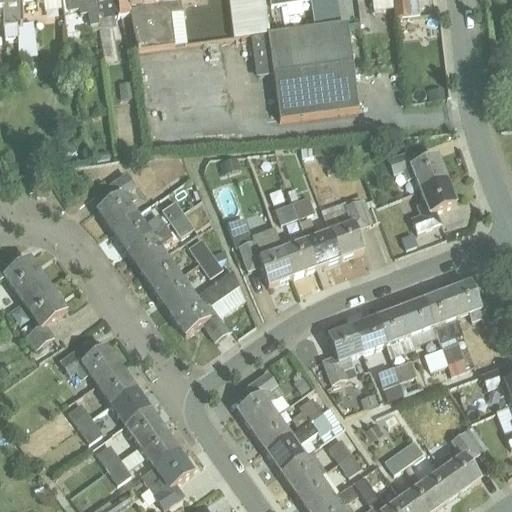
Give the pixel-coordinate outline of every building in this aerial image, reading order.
[(1,10),(2,23),(3,34),(6,33),(6,47),(18,46),(17,32),(18,32),(23,31),(21,7),(20,0),(0,0),(1,9),(1,10)] [(20,0),(21,7),(42,4),(44,17),(62,15),(59,0),(20,0)] [(59,0),(62,15),(63,19),(79,16),(80,22),(88,20),(90,38),(98,36),(92,0),(59,0)] [(92,0),(98,36),(103,64),(114,63),(109,34),(116,33),(114,23),(117,22),(117,24),(120,24),(119,22),(116,6),(113,6),(112,0),(92,0)] [(116,6),(119,22),(130,20),(125,0),(112,0),(113,6),(116,6)] [(125,0),(130,20),(138,57),(186,50),(182,7),(195,5),(194,0),(125,0)] [(227,0),(233,44),(249,42),(268,40),(263,0),(227,0)] [(269,0),(271,12),(310,7),(309,0),(269,0)] [(314,34),(341,30),(335,0),(309,0),(310,7),(314,34)] [(395,15),(393,0),(371,0),(373,17),(395,15)] [(393,0),(395,15),(396,25),(419,22),(420,22),(417,0),(393,0)] [(268,40),(249,42),(255,81),(273,79),(279,127),(358,116),(347,29),(341,30),(314,34),(268,40)] [(23,31),(18,32),(19,61),(35,60),(33,30),(23,31)] [(18,66),(6,66),(8,83),(19,81),(18,72),(18,66)] [(131,88),(119,89),(121,104),(134,103),(131,88)] [(444,93),(428,95),(429,107),(446,105),(444,93)] [(235,136),(195,138),(195,150),(236,148),(235,136)] [(336,148),(299,151),(300,163),(337,160),(336,152),(336,148)] [(418,197),(446,186),(438,161),(417,168),(412,156),(387,166),(393,182),(402,179),(406,188),(413,185),(418,197)] [(223,168),(220,169),(224,181),(240,176),(238,167),(237,164),(223,168)] [(110,240),(136,222),(129,212),(136,207),(130,199),(137,194),(126,179),(105,194),(113,206),(95,218),(110,240)] [(446,186),(418,197),(422,207),(415,212),(419,222),(410,225),(416,241),(441,231),(436,218),(456,211),(446,186)] [(259,195),(263,208),(275,204),(271,191),(259,195)] [(293,209),(299,225),(315,219),(308,204),(301,206),(296,193),(288,196),(293,209)] [(335,193),(320,199),(325,210),(339,204),(335,193)] [(328,238),(340,267),(365,258),(357,237),(373,232),(373,229),(379,227),(371,207),(365,208),(363,201),(345,208),(319,217),(328,238)] [(170,230),(184,220),(175,207),(161,217),(170,230)] [(299,225),(293,209),(274,216),(280,232),(299,225)] [(184,220),(170,230),(181,246),(195,236),(184,220)] [(136,222),(110,240),(125,261),(166,233),(158,222),(143,232),(136,222)] [(292,285),(281,256),(273,234),(252,242),(245,224),(226,231),(234,255),(238,254),(247,278),(260,273),(268,294),(292,285)] [(303,239),(316,276),(340,267),(328,238),(317,242),(311,226),(300,230),(303,239)] [(166,233),(125,261),(139,281),(165,263),(158,253),(173,243),(166,233)] [(281,256),(292,285),(316,276),(303,239),(290,244),(293,251),(281,256)] [(199,272),(213,262),(202,245),(188,256),(199,272)] [(213,262),(199,272),(209,287),(224,277),(213,262)] [(165,263),(139,281),(154,303),(181,284),(187,280),(180,269),(172,274),(165,263)] [(21,311),(49,291),(30,264),(9,279),(1,268),(0,268),(0,288),(3,286),(21,311)] [(196,305),(170,323),(184,343),(202,331),(214,349),(227,340),(218,326),(214,320),(209,313),(239,293),(234,279),(196,305)] [(181,284),(154,303),(170,323),(196,305),(181,284)] [(446,298),(457,327),(469,322),(471,329),(481,326),(484,335),(499,328),(490,304),(478,309),(470,289),(446,298)] [(49,291),(21,311),(38,336),(35,338),(26,345),(35,359),(55,345),(47,333),(68,318),(49,291)] [(214,320),(218,326),(245,307),(239,293),(209,313),(214,320)] [(422,306),(433,336),(457,327),(446,298),(422,306)] [(398,315),(413,353),(437,345),(433,336),(422,306),(398,315)] [(19,312),(8,320),(18,332),(28,324),(19,312)] [(375,324),(387,353),(391,365),(414,357),(413,353),(398,315),(375,324)] [(350,333),(363,362),(387,353),(375,324),(350,333)] [(26,345),(35,338),(29,330),(20,336),(26,345)] [(363,362),(350,333),(327,342),(335,362),(321,367),(330,393),(356,383),(351,367),(363,362)] [(441,356),(447,372),(451,383),(466,377),(462,366),(463,365),(458,350),(441,356)] [(96,394),(123,376),(106,352),(89,365),(81,353),(59,368),(70,383),(76,380),(81,386),(87,382),(96,394)] [(447,372),(441,356),(424,363),(430,378),(447,372)] [(395,374),(405,400),(419,395),(415,383),(417,383),(411,368),(395,374)] [(500,418),(511,412),(511,384),(511,385),(506,371),(480,381),(487,398),(496,395),(500,403),(495,405),(500,418)] [(405,400),(395,374),(377,381),(382,396),(387,394),(391,405),(405,400)] [(123,376),(96,394),(110,414),(136,395),(123,376)] [(251,439),(275,422),(290,412),(267,379),(246,393),(254,405),(236,417),(251,439)] [(301,383),(292,390),(301,402),(310,396),(301,383)] [(136,395),(110,414),(123,435),(151,417),(136,395)] [(445,399),(431,407),(440,421),(454,413),(445,399)] [(374,400),(359,406),(363,416),(379,411),(374,400)] [(309,429),(323,419),(312,404),(298,414),(300,417),(290,424),(299,436),(309,429)] [(79,436),(92,426),(81,411),(67,420),(72,427),(79,436)] [(511,412),(500,418),(495,419),(510,456),(511,455),(511,412)] [(294,439),(265,459),(279,480),(305,462),(298,451),(316,440),(323,449),(344,434),(331,414),(323,419),(309,429),(299,436),(294,439)] [(151,417),(123,435),(138,456),(166,437),(151,417)] [(275,422),(251,439),(265,459),(294,439),(286,429),(282,432),(275,422)] [(92,426),(79,436),(89,451),(103,442),(92,426)] [(378,429),(364,438),(370,449),(385,439),(378,429)] [(0,444),(10,439),(5,432),(0,434),(0,444)] [(439,468),(460,501),(480,487),(469,468),(480,460),(479,458),(484,456),(468,432),(465,438),(464,437),(450,448),(456,456),(439,468)] [(138,456),(145,466),(152,476),(179,457),(166,437),(138,456)] [(337,470),(351,461),(341,445),(327,456),(337,470)] [(399,458),(408,472),(423,461),(414,448),(399,458)] [(107,477),(121,468),(110,452),(96,461),(107,477)] [(138,456),(121,468),(128,477),(145,466),(138,456)] [(179,457),(152,476),(141,484),(159,511),(173,511),(185,504),(177,491),(195,479),(179,457)] [(305,462),(279,480),(294,501),(325,479),(326,478),(311,457),(305,462)] [(401,504),(406,511),(435,511),(420,490),(408,472),(399,458),(384,469),(377,469),(385,480),(390,477),(393,482),(404,474),(414,489),(398,499),(401,504)] [(351,461),(337,470),(348,485),(362,475),(351,461)] [(121,468),(107,477),(118,493),(132,483),(128,477),(121,468)] [(420,490),(435,511),(443,511),(460,501),(439,468),(418,481),(423,489),(420,490)] [(370,492),(385,480),(378,471),(363,482),(370,492)] [(325,479),(294,501),(302,511),(321,511),(340,499),(325,479)] [(406,511),(401,504),(390,511),(386,505),(381,508),(370,492),(363,482),(352,490),(367,511),(406,511)] [(340,499),(321,511),(349,511),(349,510),(358,503),(350,492),(340,499)] [(109,506),(101,511),(125,511),(131,508),(126,500),(111,509),(109,506)]
